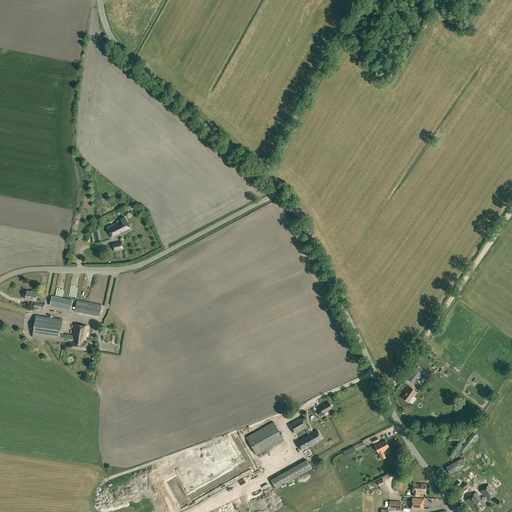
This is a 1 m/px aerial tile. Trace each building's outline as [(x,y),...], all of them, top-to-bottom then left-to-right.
[(126,207),(128,213),(136,210),(134,204),(126,207)] [(107,227),(113,238),(131,230),(125,217),(117,221),(117,222),(107,227)] [(92,233),(93,243),(101,241),(99,229),(93,230),(93,233),(92,233)] [(112,242),(114,251),(123,249),(121,241),(112,242)] [(25,299),(35,301),(38,292),(32,290),(32,291),(27,290),(25,299)] [(50,305),(71,309),(73,300),(52,295),(50,305)] [(75,311),(99,316),(102,305),(77,300),(75,311)] [(71,348),(87,350),(88,342),(86,341),(88,326),(74,324),(73,335),(66,334),(60,334),(63,319),(35,315),(32,337),(72,342),(71,348)] [(407,379),(413,383),(421,373),(420,373),(423,369),(418,366),(415,369),(407,379)] [(402,397),(408,402),(413,396),(414,396),(417,392),(409,386),(405,390),(406,391),(402,397)] [(317,411),(320,417),(325,414),(324,413),(332,408),(329,402),(319,407),(321,410),(317,411)] [(297,441),(302,450),(316,443),(316,442),(322,439),(317,430),(311,434),(302,417),(289,424),(295,434),(305,428),(309,435),(297,441)] [(246,437),(257,455),(284,440),(273,421),(246,437)] [(460,450),(463,453),(477,435),(474,432),(460,450)] [(375,445),(382,459),(386,457),(383,452),(389,448),(385,440),(375,445)] [(345,450),(347,454),(351,452),(352,453),(365,446),(363,442),(349,448),(350,448),(345,450)] [(291,449),(264,461),(268,470),(295,458),(291,449)] [(446,466),(450,474),(460,468),(466,465),(462,458),(456,461),(446,466)] [(271,480),(276,489),(312,469),(307,459),(271,480)] [(450,485),(454,490),(459,485),(461,484),(458,481),(453,485),(452,484),(450,485)] [(454,490),(458,495),(469,486),(465,481),(454,490)] [(412,495),(419,496),(420,493),(425,494),(426,484),(419,483),(419,484),(413,484),(412,495)] [(480,491),(487,500),(496,493),(489,484),(480,491)] [(466,500),(474,511),(475,511),(486,504),(476,492),(466,500)] [(411,508),(423,509),(424,499),(412,498),(411,508)]
